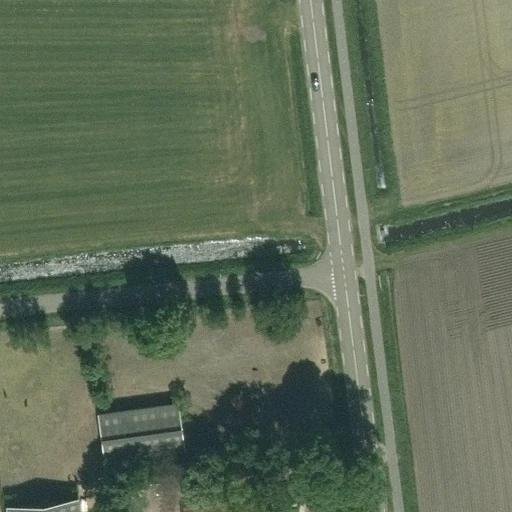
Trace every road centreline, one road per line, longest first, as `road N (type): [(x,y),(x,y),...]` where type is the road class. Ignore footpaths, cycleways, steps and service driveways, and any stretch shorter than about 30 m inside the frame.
road 1 (unclassified): [(0,312),(346,274)]
road 2 (tertiary): [(346,274),(313,0)]
road 3 (tertiary): [(375,511),(346,274)]
